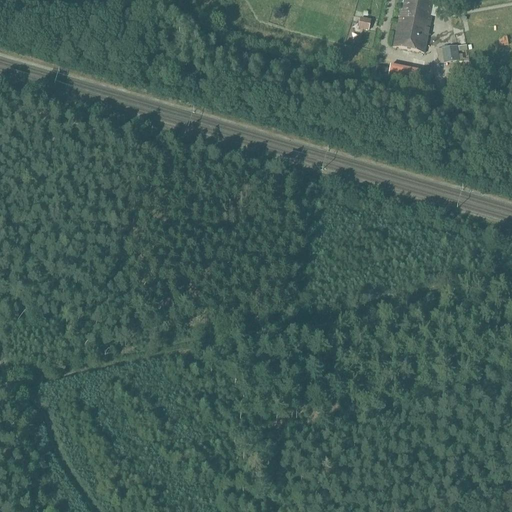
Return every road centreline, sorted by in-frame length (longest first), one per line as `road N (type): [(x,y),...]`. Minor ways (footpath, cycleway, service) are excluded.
road 1 (unknown): [(8,386),(42,408),(55,450),(97,511)]
road 2 (track): [(37,511),(8,386)]
